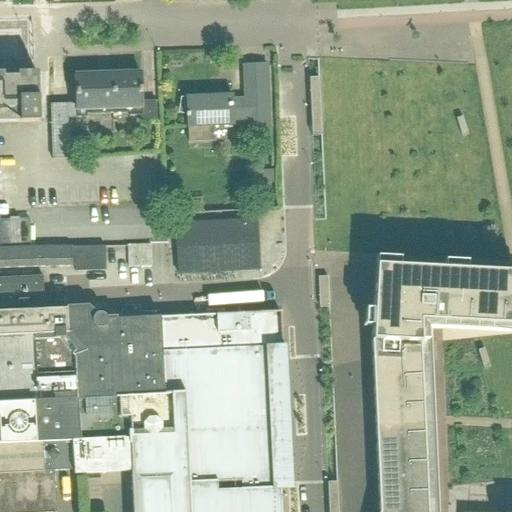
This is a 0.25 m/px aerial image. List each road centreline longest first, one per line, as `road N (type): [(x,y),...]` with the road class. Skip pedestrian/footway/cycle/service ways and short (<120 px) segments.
road 1 (residential): [(298,301),(287,26),(147,31),(147,10)]
road 2 (residential): [(50,307),(298,301)]
road 3 (residential): [(305,511),(298,301)]
road 4 (residential): [(147,10),(0,15)]
